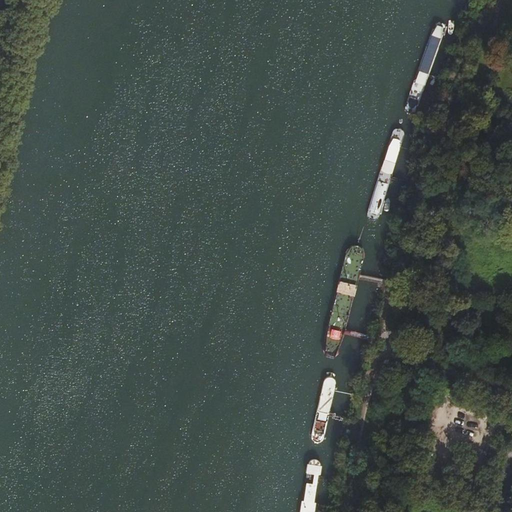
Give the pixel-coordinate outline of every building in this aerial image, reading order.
[(409,113),(410,113),(412,113),(414,113),(416,112),(418,110),(446,28),(446,25),(445,23),(444,21),(441,21),(439,21),(437,22),(436,23),(434,25),(405,106),(405,108),(406,111),(408,112),(409,113)] [(368,217),(368,218),(371,219),(373,220),(376,220),(377,219),(378,218),(379,216),(404,134),(404,133),(404,131),(403,130),(402,129),(400,128),(398,128),(397,128),(395,128),(394,129),(393,130),(393,131),(367,213),(367,215),(367,216),(368,217)] [(334,359),(336,355),(340,346),(344,335),(345,332),(352,306),(359,277),(364,258),(364,251),(362,248),(358,246),(354,246),(351,247),(347,251),(325,336),(326,350),(327,358),(334,359)] [(327,379),(325,380),(312,436),(312,440),(315,442),(317,443),(321,442),(323,441),(324,438),(329,415),(336,383),(334,379),(332,378),(329,378),(327,379)] [(310,462),(308,464),(301,511),(314,511),(315,506),(319,480),(321,467),(320,463),(317,461),(313,461),(310,462)]
